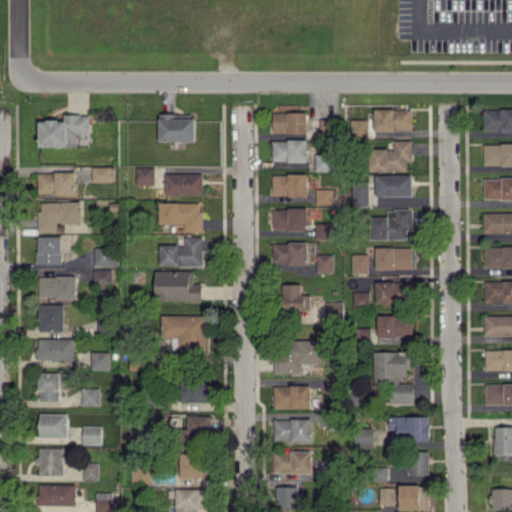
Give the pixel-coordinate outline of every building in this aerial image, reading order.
[(511,108),(484,109),(484,131),(511,129),(511,108)] [(374,130),(412,130),(412,109),(375,109),(374,130)] [(307,112),(273,112),(273,133),(307,132),(307,112)] [(39,120),(39,146),(77,146),(77,133),(90,132),(90,114),(64,114),(64,119),(39,120)] [(350,119),(351,138),(368,137),(368,119),(350,119)] [(272,161),(307,161),(307,139),(273,139),(272,161)] [(369,170),(406,171),(407,160),(411,161),(412,140),(394,140),(394,149),(370,148),(369,170)] [(511,142),(484,143),(484,165),(511,164),(511,142)] [(332,170),(333,153),(315,153),(315,170),(332,170)] [(114,166),(92,166),(92,181),(114,181),(114,166)] [(136,184),(154,184),(154,166),(137,166),(136,184)] [(38,172),(39,194),(75,193),(75,171),(38,172)] [(203,194),(203,173),(165,173),(165,194),(203,194)] [(273,174),(273,195),(307,195),(307,173),(273,174)] [(412,174),(375,174),(375,195),(412,195),(412,174)] [(511,198),(511,177),(484,178),(484,199),(511,198)] [(352,183),(352,205),(369,205),(369,183),(352,183)] [(316,203),(333,204),(334,189),(316,188),(316,203)] [(56,230),(55,222),(82,222),(82,201),(39,202),(39,231),(56,230)] [(201,202),(160,202),(160,223),(185,223),(185,231),(202,231),(201,202)] [(273,208),(273,230),(308,229),(308,207),(273,208)] [(372,239),(407,239),(407,229),(412,229),(412,208),(388,209),(388,216),(372,217),(372,239)] [(484,232),(511,231),(511,212),(483,212),(484,232)] [(316,238),(333,238),(333,222),(316,223),(316,238)] [(61,236),(37,236),(38,263),(61,263),(61,236)] [(160,265),(203,265),(203,236),(184,236),(184,244),(160,244),(160,265)] [(308,264),(308,242),(273,242),(273,263),(308,264)] [(485,267),(511,266),(511,246),(485,247),(485,267)] [(95,265),(118,264),(117,247),(95,248),(95,265)] [(376,269),(412,268),(412,247),(375,247),(376,269)] [(369,254),(352,253),(351,272),(368,273),(369,254)] [(316,272),(333,272),(333,254),(316,254),(316,272)] [(112,268),(93,269),(93,285),(112,285),(112,268)] [(155,300),(202,301),(202,284),(193,283),(194,271),(156,270),(155,300)] [(77,297),(77,275),(39,275),(39,297),(77,297)] [(485,301),(511,300),(511,279),(485,280),(485,301)] [(407,281),(375,281),(376,303),(407,303),(407,281)] [(301,283),(282,284),(283,310),(311,309),(310,294),(302,294),(301,283)] [(370,291),(354,291),(354,305),(370,305),(370,291)] [(344,319),(343,300),(326,301),(326,320),(344,319)] [(64,304),(40,304),(39,330),(64,331),(64,304)] [(162,337),(172,337),(172,349),(205,350),(206,315),(162,314),(162,337)] [(378,337),(412,335),(412,314),(377,315),(378,337)] [(484,335),(511,334),(511,314),(484,315),(484,335)] [(370,328),(357,327),(357,340),(370,341),(370,328)] [(38,359),(74,360),(75,339),(38,338),(38,359)] [(301,363),(322,362),(322,340),(275,341),(276,373),(301,372),(301,363)] [(511,348),(486,349),(486,369),(511,369),(511,348)] [(110,370),(110,351),(92,351),(91,369),(110,370)] [(414,403),(414,383),(399,383),(399,376),(409,376),(409,351),(373,351),(373,384),(389,384),(389,403),(414,403)] [(39,400),(59,400),(59,372),(39,372),(39,400)] [(179,402),(209,401),(209,382),(179,382),(179,402)] [(486,404),(511,403),(511,383),(486,384),(486,404)] [(274,385),(274,407),(310,408),(311,385),(274,385)] [(100,405),(99,387),(81,388),(82,405),(100,405)] [(67,437),(68,413),(40,413),(39,436),(67,437)] [(210,415),(187,415),(187,436),(210,437),(210,415)] [(429,440),(429,415),(389,416),(389,429),(397,428),(398,434),(409,434),(410,440),(429,440)] [(312,440),(312,418),(274,419),(274,441),(312,440)] [(101,426),(83,425),(83,443),(101,444),(101,426)] [(375,445),(374,427),(354,428),(355,446),(375,445)] [(64,448),(39,447),(39,474),(64,475),(64,448)] [(311,451),(274,451),(275,473),(312,472),(311,451)] [(409,474),(428,474),(429,451),(410,451),(409,474)] [(179,477),(201,478),(202,454),(180,453),(179,477)] [(99,462),(83,462),(83,480),(99,479),(99,462)] [(151,485),(150,468),(132,468),(132,485),(151,485)] [(76,505),(76,484),(39,484),(38,504),(76,505)] [(276,508),(299,507),(299,485),(276,486),(276,508)] [(399,509),(428,509),(429,485),(400,485),(399,509)] [(379,504),(394,504),(394,487),(379,487),(379,504)] [(511,487),(491,488),(491,509),(511,508),(511,487)] [(175,511),(197,511),(198,507),(205,507),(206,489),(176,488),(175,511)] [(112,511),(113,492),(96,492),(95,511),(112,511)]
